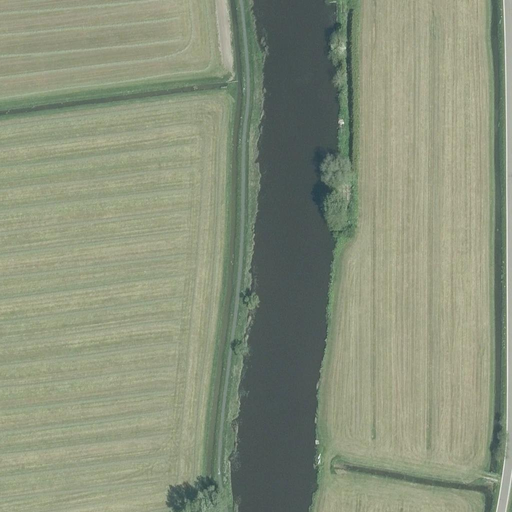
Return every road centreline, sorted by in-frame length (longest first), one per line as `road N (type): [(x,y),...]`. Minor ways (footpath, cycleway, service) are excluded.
road 1 (tertiary): [(511,268),(507,0)]
road 2 (tertiary): [(500,511),(511,373)]
